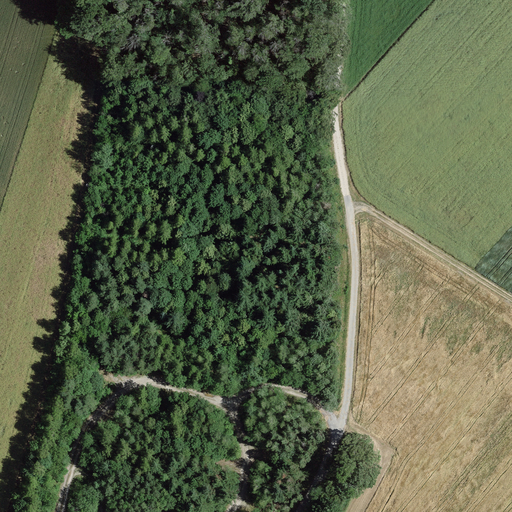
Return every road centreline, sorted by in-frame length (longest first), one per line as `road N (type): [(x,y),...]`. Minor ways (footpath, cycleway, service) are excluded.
road 1 (track): [(345,0),(336,135),(355,256),(344,421),(289,389),(253,390),(228,407)]
road 2 (track): [(60,511),(69,464),(108,396),(144,380),(228,407),(251,453),(244,502),(235,511)]
